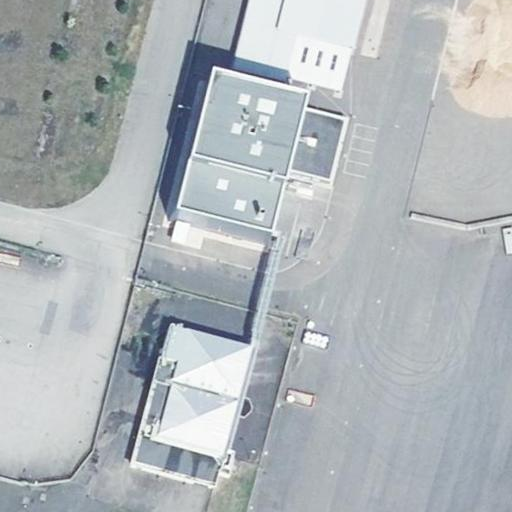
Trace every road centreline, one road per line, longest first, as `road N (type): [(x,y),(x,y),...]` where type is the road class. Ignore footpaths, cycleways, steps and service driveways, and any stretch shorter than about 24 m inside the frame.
road 1 (unknown): [(181,511),(174,496),(121,468),(112,454),(113,420),(146,307)]
road 2 (residential): [(0,221),(130,257)]
